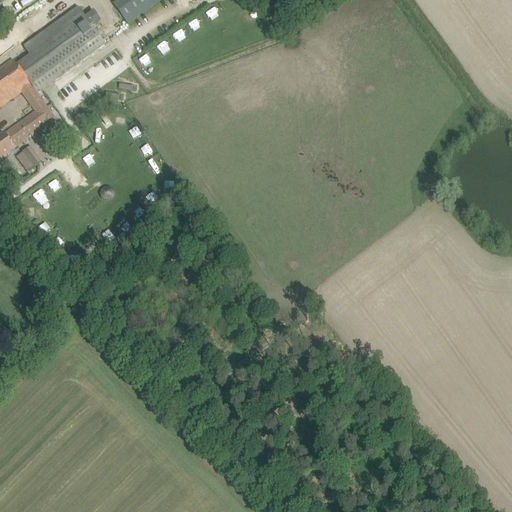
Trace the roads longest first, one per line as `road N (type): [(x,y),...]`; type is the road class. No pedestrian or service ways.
road 1 (unclassified): [(281,511),(0,222)]
road 2 (track): [(339,0),(286,35),(154,85),(117,42)]
road 3 (track): [(320,325),(263,346),(177,404)]
